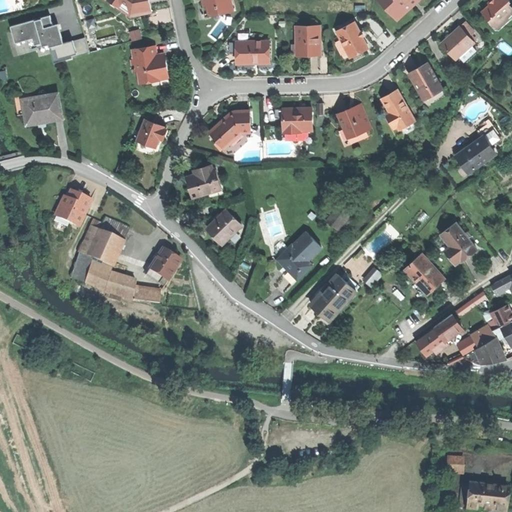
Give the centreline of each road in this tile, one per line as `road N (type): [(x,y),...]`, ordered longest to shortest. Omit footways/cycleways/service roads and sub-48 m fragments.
road 1 (residential): [(511,365),(438,368),(319,348),(240,295),(154,208)]
road 2 (residential): [(458,0),(366,79),(216,91)]
road 3 (track): [(271,410),(255,464),(162,511)]
road 4 (residential): [(154,208),(75,165),(5,165)]
road 5 (residential): [(154,208),(197,107),(216,91)]
